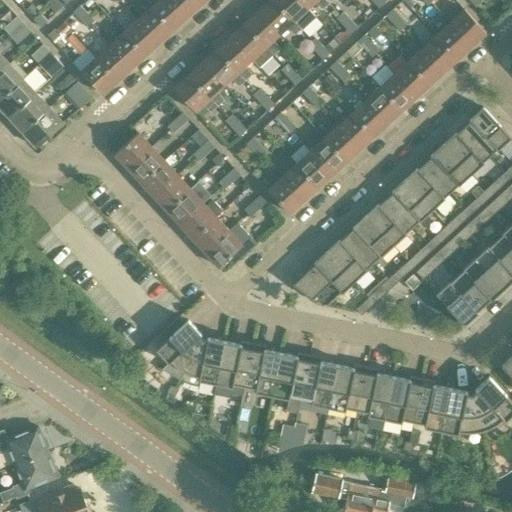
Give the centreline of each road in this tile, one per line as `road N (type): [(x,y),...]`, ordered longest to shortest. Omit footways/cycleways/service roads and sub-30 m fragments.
road 1 (residential): [(223,298),(485,64)]
road 2 (residential): [(223,298),(468,354),(511,315)]
road 3 (unclassified): [(231,511),(0,348)]
road 4 (residential): [(82,145),(244,0)]
road 5 (residential): [(82,145),(223,298)]
